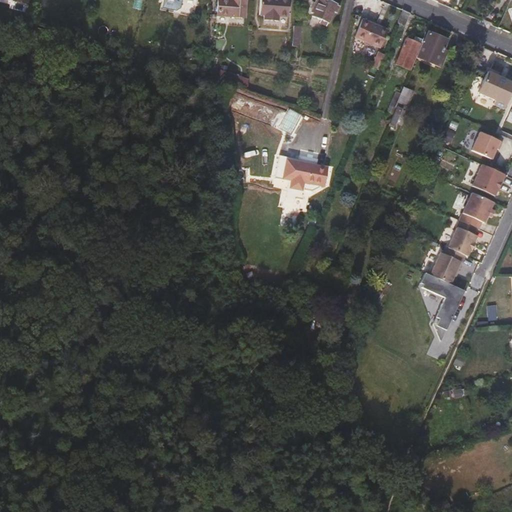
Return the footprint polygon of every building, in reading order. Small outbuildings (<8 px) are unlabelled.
[(11,0),(10,8),(25,11),(26,0),(11,0)] [(180,0),(174,0),(175,1),(168,0),(163,0),(162,8),(176,10),(180,7),(180,0)] [(216,0),(216,16),(251,19),(252,0),(250,0),(216,0)] [(287,0),(258,0),(258,17),(262,17),(262,20),(278,22),(278,18),(286,18),(287,0)] [(317,0),(313,0),(308,13),(311,14),(317,0)] [(336,5),(325,0),(317,0),(311,14),(310,17),(319,21),(326,24),(327,25),(333,13),(335,6),(336,5)] [(409,15),(401,11),(396,24),(404,27),(409,15)] [(386,31),(361,21),(355,38),(379,48),(386,31)] [(300,28),(292,27),(290,47),(299,48),(300,28)] [(420,46),(415,58),(439,68),(445,52),(441,51),(444,40),(426,32),(420,46)] [(409,72),(415,58),(420,46),(404,39),(393,66),(409,72)] [(380,68),(383,54),(376,52),(372,66),(380,68)] [(236,70),(221,65),(216,79),(246,90),(247,80),(235,76),(236,70)] [(492,106),(503,111),(511,89),(511,83),(486,72),(477,94),(494,102),(492,106)] [(400,95),(394,109),(401,111),(404,112),(412,92),(403,88),(400,95)] [(394,109),(400,95),(393,92),(388,106),(394,109)] [(392,115),(394,109),(388,106),(385,112),(392,115)] [(394,128),(401,111),(394,109),(392,115),(387,126),(394,128)] [(500,143),(478,134),(470,152),(490,161),(494,150),(497,151),(500,143)] [(297,164),(282,161),(281,176),(281,179),(290,181),(290,183),(289,189),(300,190),(301,183),(322,186),(325,168),(314,167),(315,160),(298,157),(297,160),(297,164)] [(273,178),(281,179),(281,176),(282,161),(277,160),(273,178)] [(503,176),(480,166),(471,188),(493,198),(499,183),(500,184),(503,176)] [(459,222),(475,229),(477,230),(480,224),(482,224),(486,216),(489,210),(492,204),(470,195),(458,222),(459,222)] [(459,222),(447,250),(464,257),(466,258),(469,252),(471,252),(473,245),(472,245),(475,238),(472,236),(475,229),(459,222)] [(457,272),(464,257),(447,250),(445,249),(441,256),(439,255),(429,276),(448,286),(452,277),(455,271),(457,272)] [(431,325),(440,342),(445,331),(462,292),(448,286),(429,276),(424,274),(418,287),(443,298),(431,325)]
